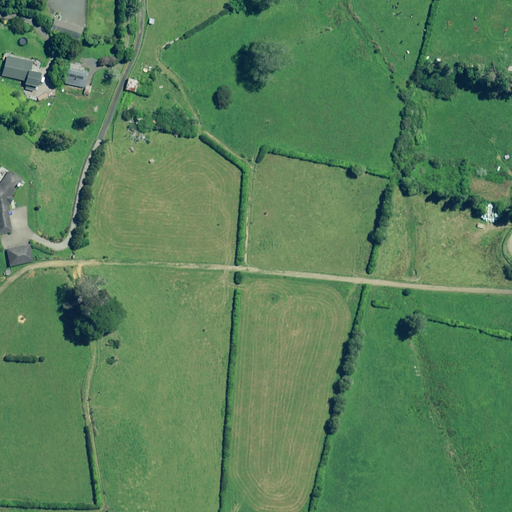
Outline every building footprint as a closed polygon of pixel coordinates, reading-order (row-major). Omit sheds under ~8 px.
[(52,26),(51,28),(53,29),(52,31),(77,39),(80,28),(52,18),(49,25),(52,26)] [(25,88),(34,90),(38,72),(28,70),(30,62),(5,55),(0,74),(23,80),(22,83),(25,84),(25,88)] [(87,72),(66,67),(63,83),(84,88),(83,90),(85,90),(85,92),(86,92),(87,90),(88,91),(89,86),(84,85),(87,72)] [(19,180),(7,171),(0,179),(0,233),(10,231),(6,205),(11,197),(8,195),(19,180)] [(31,261),(27,244),(4,249),(7,265),(31,261)]
